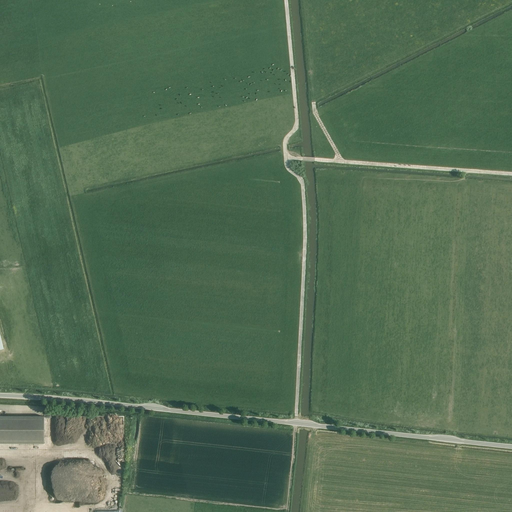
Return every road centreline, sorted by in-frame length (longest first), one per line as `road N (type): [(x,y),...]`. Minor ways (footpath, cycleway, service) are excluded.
road 1 (unclassified): [(511,446),(0,395)]
road 2 (track): [(286,0),(296,126),(284,142),(285,158),(303,183),(305,217),(295,424)]
road 3 (track): [(511,173),(285,158)]
